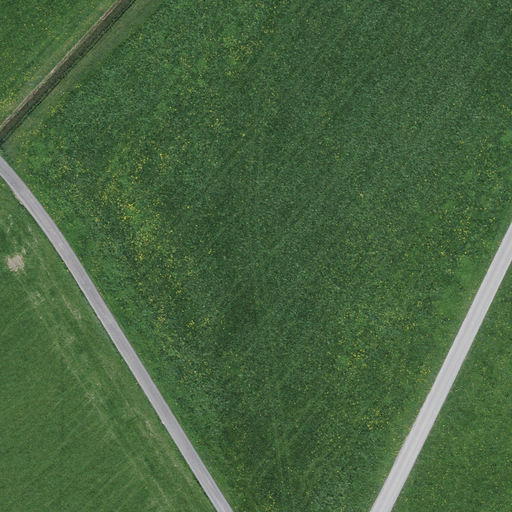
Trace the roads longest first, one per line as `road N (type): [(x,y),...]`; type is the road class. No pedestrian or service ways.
road 1 (track): [(0,165),(60,244),(226,511)]
road 2 (unclassified): [(374,511),(511,229)]
